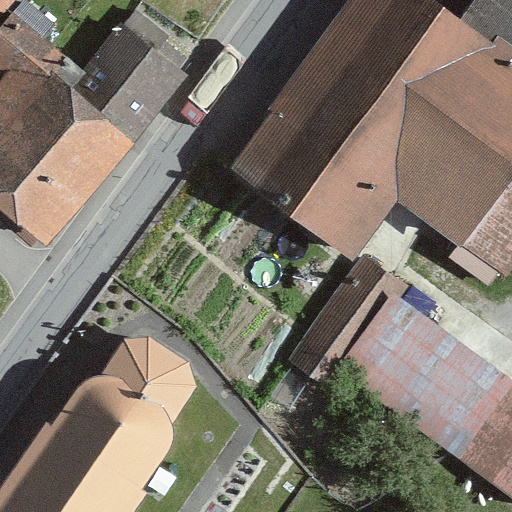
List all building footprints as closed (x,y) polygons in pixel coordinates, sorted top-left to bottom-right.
[(0,0),(0,29),(29,0),(0,0)] [(428,0),(360,0),(237,175),(343,250),(383,193),(459,246),(508,176),(511,170),(511,0),(472,0),(458,21),(428,0)] [(0,98),(0,207),(46,246),(130,141),(69,86),(82,71),(20,15),(0,35),(0,70),(14,84),(0,98)] [(69,86),(130,141),(180,70),(123,25),(82,71),(69,86)] [(332,304),(295,356),(322,376),(335,357),(511,480),(511,375),(388,289),(397,276),(366,254),(332,304)] [(45,407),(0,473),(0,511),(124,511),(149,476),(143,471),(173,426),(176,405),(197,372),(190,349),(150,324),(125,325),(103,358),(82,366),(51,411),(45,407)]
